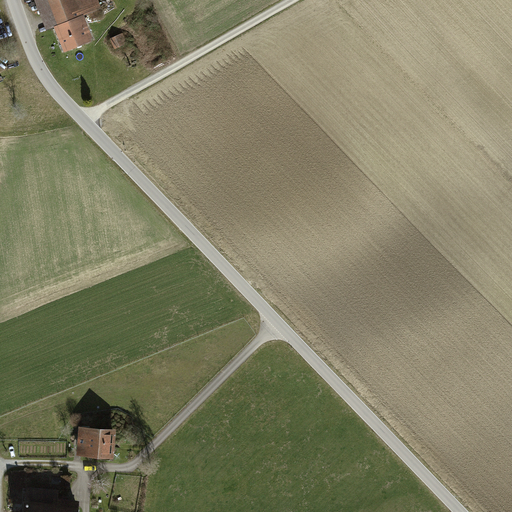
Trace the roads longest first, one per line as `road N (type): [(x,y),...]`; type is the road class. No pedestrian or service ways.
road 1 (tertiary): [(13,0),(49,83),(460,511)]
road 2 (track): [(278,325),(139,461),(75,466)]
road 3 (track): [(296,0),(84,121)]
